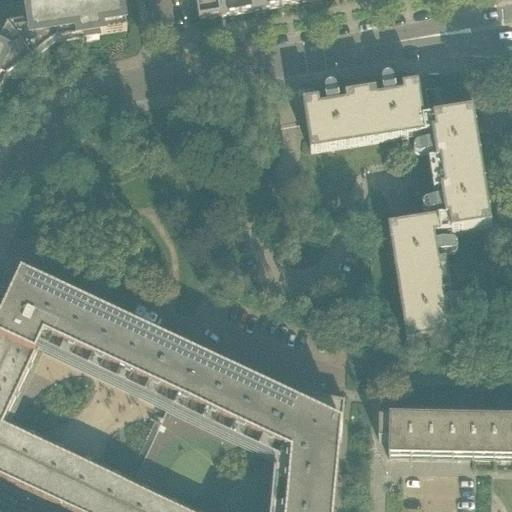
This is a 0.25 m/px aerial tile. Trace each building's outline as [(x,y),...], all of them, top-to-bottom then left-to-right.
[(24,0),(29,26),(7,30),(31,62),(57,44),(84,40),(85,44),(99,42),(98,38),(126,33),(121,0),(24,0)] [(215,0),(194,0),(198,22),(219,19),(215,0)] [(236,0),(215,0),(219,19),(239,15),(236,0)] [(257,0),(236,0),(239,15),(259,11),(257,0)] [(278,0),(257,0),(259,11),(280,8),(278,0)] [(31,62),(7,30),(0,43),(0,93),(6,81),(31,62)] [(375,93),(360,95),(361,102),(368,146),(377,145),(425,137),(423,121),(419,93),(417,86),(401,89),(402,96),(395,97),(393,82),(393,81),(392,81),(392,80),(391,79),(390,79),(390,78),(389,78),(388,78),(387,78),(386,78),(385,78),(384,78),(383,79),(382,80),(382,81),(381,81),(381,82),(381,83),(383,99),(376,100),(375,93)] [(318,102),(302,104),(303,111),(308,145),(310,155),(368,146),(361,102),(360,95),(345,98),(346,105),(338,106),(336,90),(335,89),(334,88),(333,87),(332,87),(331,87),(330,86),(329,87),(328,87),(327,87),(326,88),(325,89),(325,90),(324,90),(324,91),(324,92),(326,108),(319,109),(318,102)] [(441,90),(424,93),(427,111),(444,108),(441,90)] [(413,151),(413,152),(413,153),(413,154),(414,154),(414,155),(415,156),(415,157),(416,157),(417,157),(418,157),(418,158),(419,158),(434,155),(435,163),(428,164),(430,179),(438,178),(481,171),(477,145),(472,113),(463,115),(423,121),(425,137),(431,136),(432,144),(425,145),(418,146),(417,146),(416,147),(415,147),(415,148),(414,148),(414,149),(413,150),(413,151)] [(422,208),(422,209),(422,210),(423,211),(423,212),(424,213),(425,214),(426,214),(427,215),(428,215),(429,215),(430,215),(443,213),(444,220),(438,221),(440,237),(463,234),(491,229),(481,171),(438,178),(430,179),(433,195),(440,193),(441,197),(441,200),(427,203),(426,203),(425,203),(425,204),(424,204),(424,205),(423,205),(423,206),(422,207),(422,208)] [(438,221),(387,229),(396,287),(440,280),(448,279),(445,263),(438,265),(437,257),(452,255),(453,254),(454,254),(454,253),(455,253),(455,252),(456,251),(456,250),(456,249),(456,248),(456,247),(455,246),(455,245),(454,245),(453,244),(452,244),(451,244),(451,243),(450,243),(435,246),(434,238),(440,237),(438,221)] [(440,280),(396,287),(406,345),(450,338),(457,337),(454,320),(447,321),(446,314),(461,312),(463,310),(464,310),(464,309),(465,308),(465,307),(465,306),(465,305),(465,304),(464,303),(464,302),(463,302),(462,301),(459,300),(444,303),(443,295),(450,294),(448,279),(440,280)] [(0,321),(0,482),(63,511),(333,511),(344,403),(248,384),(188,355),(12,295),(0,321)] [(388,460),(511,462),(511,422),(378,420),(378,443),(388,443),(388,460)]
